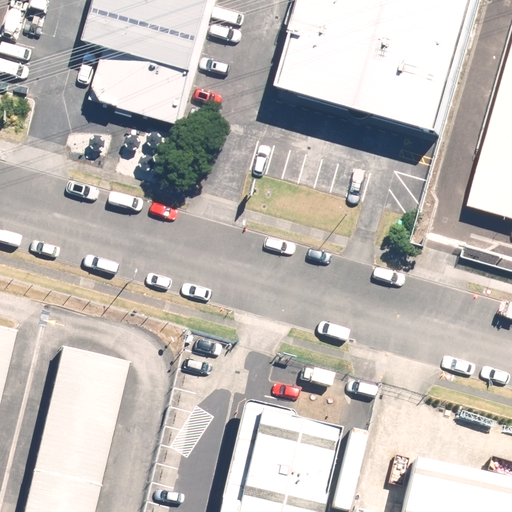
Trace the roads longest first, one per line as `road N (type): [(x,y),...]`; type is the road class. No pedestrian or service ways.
road 1 (unclassified): [(0,201),(511,343)]
road 2 (unknown): [(0,434),(29,314)]
